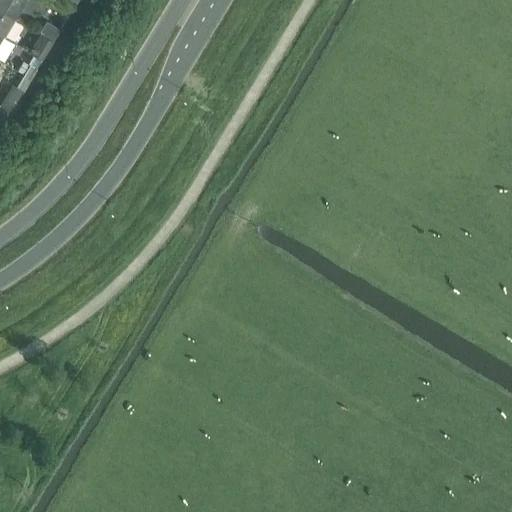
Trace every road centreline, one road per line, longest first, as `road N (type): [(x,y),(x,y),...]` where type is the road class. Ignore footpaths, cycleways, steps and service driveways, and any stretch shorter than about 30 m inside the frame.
road 1 (secondary): [(0,286),(84,221),(124,169),(220,0)]
road 2 (secondary): [(185,0),(95,152),(61,193),(0,243)]
